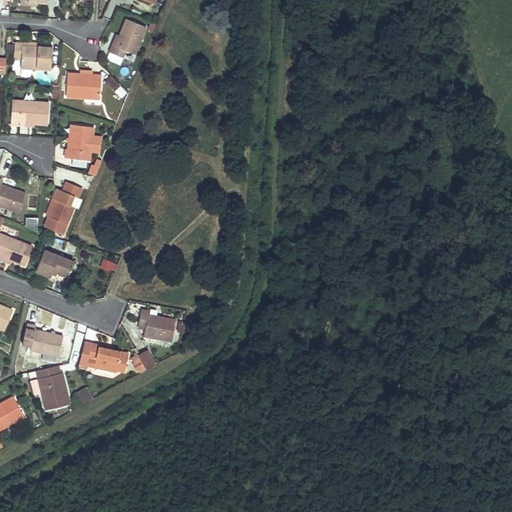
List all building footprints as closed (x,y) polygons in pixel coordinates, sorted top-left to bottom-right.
[(146,27),(126,18),(119,35),(115,46),(112,45),(109,52),(121,57),(125,50),(134,54),(146,27)] [(21,43),(14,43),(13,59),(20,60),(20,69),(49,70),(51,45),(37,44),(36,46),(21,45),(21,43)] [(79,74),(67,73),(66,97),(99,99),(101,75),(91,75),(91,77),(80,76),(79,74)] [(104,81),(113,90),(119,84),(111,74),(104,81)] [(119,98),(127,92),(121,85),(113,90),(119,98)] [(48,103),(12,100),(10,125),(18,125),(18,122),(31,123),(47,124),(48,103)] [(93,127),(71,125),(67,158),(88,161),(93,127)] [(95,175),(101,159),(94,157),(88,172),(95,175)] [(2,181),(0,179),(0,206),(18,213),(25,193),(11,188),(1,185),(2,181)] [(81,188),(66,182),(63,191),(56,189),(52,199),(55,200),(49,218),(66,225),(73,207),(70,206),(73,196),(77,197),(81,188)] [(25,225),(36,228),(39,217),(27,215),(25,225)] [(31,246),(0,234),(0,256),(12,261),(24,266),(31,246)] [(73,262),(44,250),(35,271),(50,277),(52,270),(67,277),(73,262)] [(12,261),(0,256),(0,259),(10,264),(12,261)] [(67,277),(52,270),(50,277),(65,283),(67,277)] [(12,311),(0,305),(0,328),(4,330),(12,311)] [(148,312),(141,310),(138,325),(145,326),(143,336),(171,341),(174,320),(147,315),(148,312)] [(176,321),(174,329),(182,331),(184,323),(176,321)] [(35,325),(26,324),(21,344),(30,347),(29,350),(57,357),(63,336),(34,329),(35,325)] [(111,350),(90,345),(83,344),(77,367),(85,369),(86,366),(93,367),(116,372),(117,370),(124,372),(128,354),(111,350)] [(149,349),(130,356),(137,372),(155,365),(149,349)] [(58,366),(35,371),(37,379),(40,378),(44,392),(41,393),(45,410),(70,404),(62,372),(60,373),(58,366)] [(81,403),(92,398),(87,385),(75,390),(81,403)] [(0,429),(23,417),(13,397),(0,403),(0,429)]
